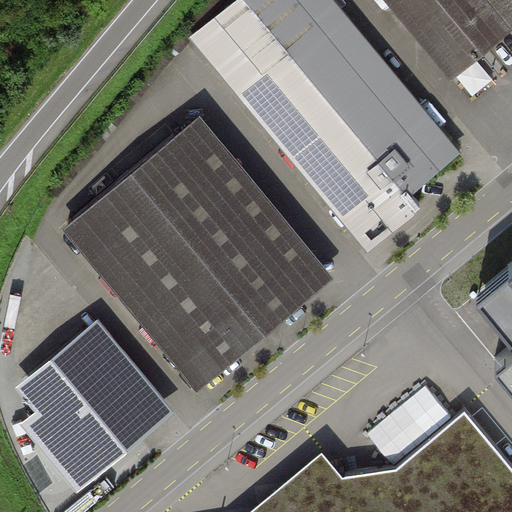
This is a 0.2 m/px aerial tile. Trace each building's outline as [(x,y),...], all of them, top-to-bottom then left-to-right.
[(463,151),(338,0),(233,0),(194,32),(371,247),(419,207),(409,195),(463,151)] [(511,31),(511,0),(394,0),(457,76),(511,31)] [(175,133),(68,220),(203,383),(321,287),(294,255),(283,264),(175,133)] [(511,261),(476,292),(511,335),(511,343),(495,357),(511,377),(511,261)] [(149,408),(93,341),(31,392),(87,459),(149,408)] [(511,511),(511,461),(475,416),(469,409),(434,438),(400,465),(365,471),(345,475),(324,450),(291,477),(249,511),(511,511)]
